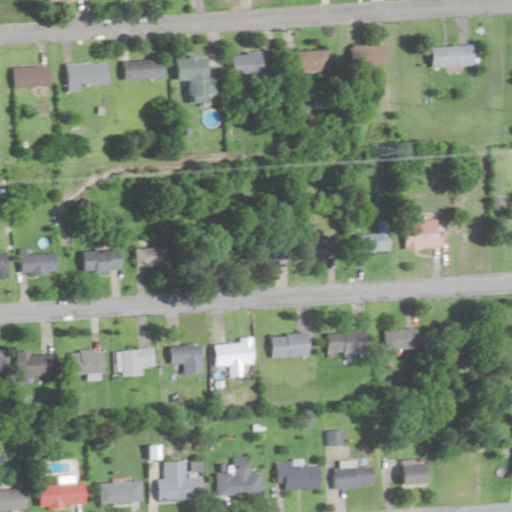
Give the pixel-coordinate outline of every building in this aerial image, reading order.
[(381,65),(381,45),(348,45),(348,65),(381,65)] [(424,67),(469,67),(469,46),(424,46),(424,67)] [(321,71),(321,50),(282,51),(282,72),(321,71)] [(224,76),(254,76),(254,53),(224,53),(224,76)] [(210,77),(198,78),(198,56),(168,57),(169,79),(183,79),(184,102),(200,101),(200,95),(211,95),(210,77)] [(155,79),(155,60),(117,60),(117,79),(155,79)] [(60,63),(60,91),(74,91),(74,85),(99,85),(99,63),(60,63)] [(43,67),(8,67),(8,86),(43,86),(43,67)] [(348,233),(348,252),(382,252),(382,220),(370,220),(370,233),(348,233)] [(434,246),(434,220),(398,220),(399,247),(434,246)] [(242,228),(242,258),(275,258),(275,229),(242,228)] [(327,236),(293,236),(293,255),(327,255),(327,236)] [(222,244),(198,244),(198,261),(222,261),(222,244)] [(131,247),(131,265),(161,265),(161,247),(131,247)] [(76,249),(76,272),(114,272),(114,249),(76,249)] [(49,273),(49,253),(13,253),(13,273),(49,273)] [(379,330),(379,350),(411,350),(411,330),(379,330)] [(321,354),(358,354),(358,331),(321,331),(321,354)] [(264,335),(265,357),(303,356),(302,334),(264,335)] [(209,345),(210,366),(226,365),(226,377),(240,377),(239,363),(249,363),(249,338),(234,338),(234,344),(209,345)] [(178,363),(178,373),(196,373),(196,346),(165,346),(165,363),(178,363)] [(137,367),(148,366),(147,347),(115,350),(117,376),(137,374),(137,367)] [(98,373),(97,349),(65,351),(66,375),(98,373)] [(13,354),(14,376),(52,375),(51,353),(13,354)] [(255,473),(242,473),(242,458),(226,458),(227,473),(210,473),(211,495),(256,494),(255,473)] [(196,499),(195,477),(179,477),(178,461),(156,462),(157,479),(151,479),(152,500),(196,499)] [(271,464),(271,489),(313,488),(313,464),(271,464)] [(396,465),(396,486),(421,486),(421,465),(396,465)] [(328,488),(367,487),(366,467),(328,468),(328,488)] [(93,503),(135,502),(135,481),(93,482),(93,503)] [(32,485),(33,507),(78,505),(76,483),(32,485)] [(0,510),(19,511),(19,489),(0,489),(0,510)]
